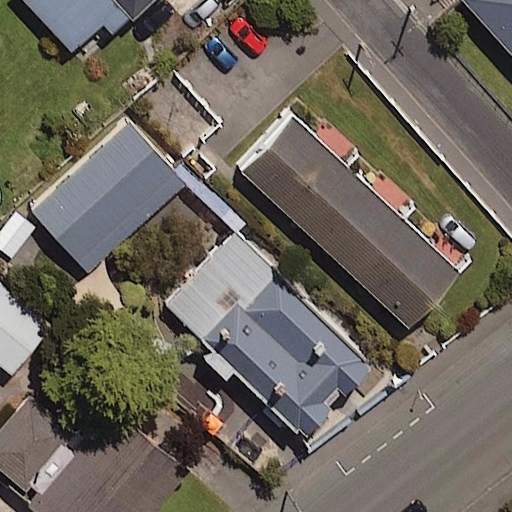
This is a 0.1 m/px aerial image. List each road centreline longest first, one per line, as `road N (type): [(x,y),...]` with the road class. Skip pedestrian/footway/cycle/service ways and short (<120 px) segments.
road 1 (residential): [(359,0),(511,172)]
road 2 (residential): [(511,393),(358,511)]
